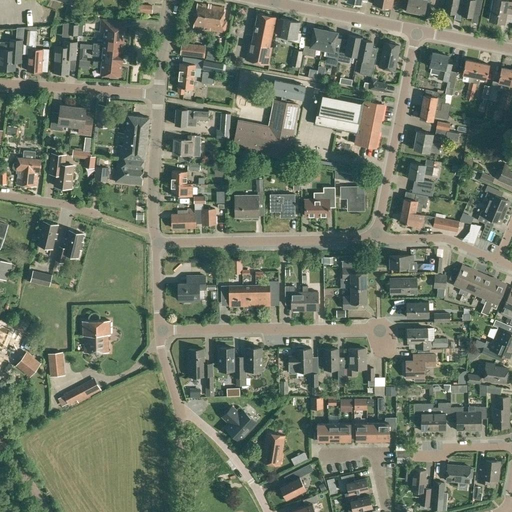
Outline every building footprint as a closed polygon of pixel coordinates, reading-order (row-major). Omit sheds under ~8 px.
[(373,0),(373,4),(380,5),(381,8),(383,9),(385,9),(388,9),(389,7),(391,8),(392,0),(373,0)] [(427,14),(429,0),(408,0),(406,10),(424,14),(424,13),(427,14)] [(462,11),(464,0),(446,0),(444,12),(455,14),(456,9),(462,11)] [(464,0),(462,11),(461,15),(472,17),(473,13),(479,14),(482,0),(464,0)] [(511,16),(511,1),(505,0),(493,0),(489,20),(504,23),(505,16),(511,16)] [(225,32),(227,22),(222,21),(224,8),(197,3),(193,27),(225,32)] [(269,47),(275,17),(258,13),(251,43),(249,43),(246,59),(268,64),(272,47),(269,47)] [(299,42),(301,33),(298,32),(300,22),(280,18),(277,35),(290,37),(289,40),(299,42)] [(101,19),(100,31),(105,32),(104,38),(124,40),(125,22),(101,19)] [(78,35),(78,25),(69,24),(68,35),(78,35)] [(316,47),(322,48),(326,30),(323,29),(323,28),(318,27),(317,28),(314,27),(311,42),(305,41),(302,54),(314,56),(316,47)] [(328,30),(326,30),(322,48),(328,50),(325,63),(337,66),(338,61),(340,48),(334,47),(337,32),(335,32),(334,30),(329,29),(328,30)] [(188,40),(196,42),(198,33),(190,31),(188,40)] [(360,39),(361,39),(361,37),(349,35),(346,49),(340,48),(338,61),(350,63),(351,55),(357,56),(360,39)] [(93,44),(93,49),(122,52),(122,51),(123,48),(125,49),(125,42),(123,42),(124,40),(104,38),(104,44),(93,43),(93,44)] [(0,55),(0,68),(15,69),(15,61),(21,62),(23,40),(10,39),(10,42),(0,41),(0,48),(1,49),(0,56),(0,55)] [(372,41),(361,39),(360,39),(357,56),(356,58),(362,59),(359,73),(371,76),(375,57),(369,56),(372,41)] [(76,59),(77,42),(63,41),(63,47),(54,46),(53,60),(55,60),(54,72),(68,73),(69,58),(76,59)] [(384,42),(379,66),(394,70),(400,45),(395,44),(395,42),(390,41),(389,43),(384,42)] [(203,57),(204,46),(183,43),(181,54),(203,57)] [(48,62),(49,49),(42,48),(42,49),(29,48),(27,70),(41,71),(42,62),(48,62)] [(122,64),(124,52),(122,52),(93,49),(92,55),(102,56),(102,61),(94,61),(102,62),(122,64)] [(300,67),(303,51),(294,49),(291,65),(300,67)] [(429,66),(431,67),(430,73),(438,75),(438,78),(441,79),(440,82),(447,84),(450,70),(449,69),(450,64),(452,65),(452,64),(446,63),(448,55),(432,52),(429,66)] [(469,99),(477,62),(465,59),(462,74),(469,76),(468,82),(469,83),(465,98),(469,99)] [(122,64),(102,62),(94,61),(93,66),(101,67),(101,74),(110,75),(110,77),(118,78),(118,76),(120,76),(121,64),(122,64)] [(203,69),(203,70),(223,74),(224,64),(205,61),(203,69)] [(486,80),(489,64),(477,62),(469,99),(473,100),(476,84),(478,84),(479,78),(486,80)] [(194,76),(195,64),(180,63),(179,75),(194,76)] [(510,85),(511,74),(511,69),(501,67),(498,82),(504,83),(503,89),(505,89),(501,108),(508,109),(511,92),(511,90),(509,90),(510,85)] [(154,82),(155,74),(147,72),(145,80),(154,82)] [(193,88),(194,76),(179,75),(178,87),(178,93),(184,94),(184,88),(193,88)] [(351,85),(352,79),(341,77),(339,83),(351,85)] [(303,99),(306,85),(275,79),(272,93),(282,95),(281,101),(274,100),(269,126),(239,120),(234,144),(265,150),(264,153),(288,157),(298,104),(293,103),(294,101),(286,100),(286,96),(303,99)] [(370,83),(369,88),(385,91),(386,83),(376,81),(375,84),(371,83),(370,83)] [(484,84),(481,98),(483,98),(487,99),(488,99),(491,86),(484,84)] [(497,99),(500,86),(493,84),(490,98),(497,99)] [(384,104),(321,91),(316,115),(314,123),(357,132),(354,143),(375,147),(384,104)] [(424,95),(422,106),(435,109),(435,108),(440,109),(441,102),(445,103),(445,99),(437,97),(424,95)] [(440,110),(449,111),(450,104),(441,102),(440,109),(440,110)] [(71,125),(73,106),(60,105),(59,116),(52,115),(50,129),(62,130),(63,124),(71,125)] [(112,106),(98,105),(96,127),(110,128),(112,106)] [(85,120),(86,108),(73,106),(71,125),(79,126),(78,133),(91,134),(92,121),(85,120)] [(435,108),(435,109),(422,106),(420,118),(433,121),(433,116),(447,119),(449,111),(440,110),(440,109),(435,108)] [(176,109),(175,124),(185,125),(196,126),(197,120),(208,120),(209,112),(193,111),(187,110),(176,109)] [(217,129),(216,138),(228,139),(230,114),(220,113),(219,129),(217,129)] [(145,159),(147,138),(149,117),(128,115),(125,145),(119,145),(118,157),(145,159)] [(449,131),(450,123),(437,121),(436,128),(449,131)] [(18,136),(19,127),(7,125),(6,135),(18,136)] [(440,153),(441,150),(439,150),(441,144),(431,142),(433,134),(417,131),(414,149),(429,152),(429,151),(440,153)] [(457,141),(459,133),(447,131),(445,139),(457,141)] [(504,149),(511,140),(505,134),(497,143),(504,149)] [(200,146),(201,136),(188,135),(188,139),(174,138),(173,153),(193,155),(193,157),(200,157),(201,146),(200,146)] [(35,159),(36,151),(23,150),(23,158),(18,157),(17,162),(15,162),(13,163),(12,168),(14,170),(16,170),(16,173),(18,173),(17,177),(16,185),(36,186),(38,172),(40,172),(41,159),(35,159)] [(71,187),(73,165),(62,164),(63,154),(52,153),(50,174),(56,174),(55,186),(71,187)] [(94,169),(96,156),(85,155),(83,167),(94,169)] [(472,166),(474,156),(465,155),(463,164),(472,166)] [(142,184),(145,159),(118,157),(115,181),(142,184)] [(432,175),(433,167),(425,165),(411,162),(408,177),(422,179),(423,173),(432,175)] [(107,181),(109,167),(96,166),(94,180),(107,181)] [(300,166),(300,184),(309,184),(309,179),(309,166),(300,166)] [(511,183),(511,167),(509,166),(505,174),(501,173),(498,180),(509,184),(510,183),(511,183)] [(186,183),(187,171),(172,170),(172,182),(186,183)] [(352,182),(354,174),(339,171),(337,179),(352,182)] [(491,184),(494,177),(482,172),(479,179),(491,184)] [(425,180),(422,194),(431,195),(434,181),(425,180)] [(193,183),(186,183),(172,182),(171,195),(186,195),(192,195),(193,183)] [(487,204),(505,212),(509,201),(497,195),(499,190),(487,185),(485,191),(486,192),(482,203),(487,205),(487,204)] [(307,216),(325,216),(325,210),(330,210),(330,200),(335,200),(334,187),(323,187),(324,200),(307,201),(307,216)] [(364,209),(363,192),(363,187),(340,187),(340,198),(348,198),(348,209),(364,209)] [(402,210),(420,213),(422,207),(426,208),(428,195),(416,193),(414,200),(404,198),(402,210)] [(190,207),(189,195),(181,196),(182,207),(190,207)] [(294,216),(294,195),(271,195),(271,210),(281,210),(281,216),(294,216)] [(258,196),(235,196),(235,217),(253,216),(253,211),(258,211),(258,196)] [(484,223),(487,217),(500,223),(505,212),(487,204),(487,205),(484,211),(481,211),(477,220),(484,223)] [(195,227),(195,223),(195,209),(187,209),(187,214),(172,214),(172,228),(195,227)] [(195,209),(195,223),(202,223),(202,224),(215,224),(215,209),(195,209)] [(420,214),(420,213),(402,210),(400,222),(420,225),(421,220),(424,220),(424,222),(430,223),(432,227),(457,231),(459,221),(426,215),(420,214)] [(473,216),(463,212),(460,219),(461,221),(471,223),(473,216)] [(52,248),(57,225),(44,221),(38,245),(52,248)] [(486,240),(491,229),(485,226),(480,238),(486,240)] [(77,257),(80,247),(83,234),(69,230),(65,248),(59,246),(56,260),(64,262),(66,254),(77,257)] [(390,268),(409,267),(409,262),(413,262),(413,255),(389,256),(390,268)] [(0,278),(6,280),(12,263),(0,259),(0,278)] [(350,279),(350,287),(366,287),(366,272),(355,272),(355,261),(342,261),(343,279),(350,279)] [(463,294),(473,270),(462,265),(453,284),(461,287),(459,292),(463,294)] [(476,294),(484,274),(473,270),(463,294),(467,296),(469,291),(476,294)] [(49,285),(52,275),(33,271),(31,281),(49,285)] [(485,303),(495,279),(484,274),(476,294),(483,297),(481,302),(485,303)] [(179,300),(199,299),(199,289),(205,289),(205,275),(191,275),(191,283),(178,283),(179,300)] [(445,287),(446,276),(435,275),(434,286),(445,287)] [(390,292),(417,291),(416,279),(390,280),(390,292)] [(485,303),(480,314),(487,317),(492,306),(489,305),(491,300),(498,304),(507,284),(495,279),(485,303)] [(269,284),(256,284),(256,305),(270,305),(269,295),(278,295),(278,281),(269,281),(269,284)] [(243,305),(243,284),(221,285),(221,296),(229,296),(230,306),(243,305)] [(243,305),(256,305),(256,284),(243,284),(243,305)] [(304,291),(305,310),(318,310),(318,291),(308,291),(307,285),(302,285),(302,291),(304,291)] [(285,286),(285,294),(291,294),(291,311),(305,310),(304,291),(302,291),(294,292),(294,286),(289,286),(285,286)] [(511,286),(501,313),(511,317),(511,286)] [(366,287),(350,287),(351,296),(343,297),(343,308),(355,308),(355,302),(367,302),(366,287)] [(407,311),(405,311),(405,316),(407,316),(407,317),(428,316),(428,302),(407,303),(407,311)] [(24,332),(31,318),(19,312),(15,320),(4,315),(1,321),(24,332)] [(434,322),(450,322),(450,313),(434,313),(434,322)] [(511,345),(511,325),(495,319),(493,324),(497,326),(497,327),(493,338),(498,340),(511,345)] [(110,339),(110,334),(110,320),(82,321),(83,335),(84,335),(84,352),(108,352),(108,339),(110,339)] [(0,346),(2,348),(11,329),(0,324),(0,323),(0,322),(0,346)] [(427,329),(427,328),(407,328),(407,342),(415,342),(415,348),(430,348),(430,347),(448,346),(447,338),(434,338),(434,328),(427,329)] [(467,345),(467,335),(459,335),(459,345),(467,345)] [(510,358),(511,353),(511,345),(498,340),(493,338),(491,342),(487,341),(482,352),(495,358),(498,353),(510,358)] [(240,363),(240,385),(246,385),(246,369),(261,369),(261,347),(245,347),(245,363),(240,363)] [(204,362),(203,348),(188,349),(189,376),(205,376),(206,396),(214,396),(213,362),(204,362)] [(240,385),(240,363),(233,363),(233,348),(219,348),(219,370),(233,370),(233,377),(236,377),(236,385),(240,385)] [(289,373),(297,373),(297,371),(312,370),(311,348),(295,349),(295,356),(289,356),(289,373)] [(338,368),(338,348),(324,349),(324,369),(338,368),(338,386),(344,386),(344,368),(338,368)] [(347,375),(356,375),(355,368),(366,368),(365,348),(350,348),(350,368),(347,368),(347,375)] [(50,377),(65,375),(63,351),(47,353),(50,377)] [(31,375),(40,363),(26,352),(17,365),(31,375)] [(424,381),(424,377),(424,366),(435,366),(435,354),(417,354),(417,360),(406,360),(406,377),(414,377),(414,381),(424,381)] [(506,381),(506,380),(508,379),(509,374),(507,373),(508,367),(494,365),(495,363),(486,362),(484,378),(506,381)] [(368,385),(375,385),(374,367),(366,367),(367,380),(368,380),(368,385)] [(318,392),(318,373),(309,373),(310,386),(312,386),(312,392),(318,392)] [(480,383),(481,375),(469,373),(467,381),(480,383)] [(86,382),(63,394),(64,396),(68,403),(68,404),(77,400),(78,402),(92,395),(97,392),(90,380),(86,382)] [(433,395),(433,384),(423,384),(423,388),(429,388),(429,395),(433,395)] [(500,394),(501,387),(486,385),(486,392),(487,392),(500,394)] [(203,395),(202,386),(192,386),(192,395),(203,395)] [(317,408),(317,402),(322,402),(322,397),(311,397),(311,408),(317,408)] [(494,427),(508,427),(508,413),(509,413),(509,397),(496,397),(496,408),(493,409),(494,427)] [(366,409),(366,399),(354,399),(354,409),(366,409)] [(433,407),(433,431),(445,431),(445,416),(451,416),(450,407),(450,402),(444,402),(438,402),(438,407),(433,407)] [(433,431),(433,407),(433,403),(414,403),(414,415),(421,415),(421,431),(433,431)] [(475,405),(468,405),(468,412),(469,412),(469,430),(481,430),(480,411),(480,405),(480,406),(475,406),(475,405)] [(239,441),(256,422),(243,410),(240,413),(231,406),(222,416),(228,422),(228,421),(230,423),(225,428),(239,441)] [(457,407),(450,407),(451,416),(457,416),(457,422),(457,430),(469,430),(469,412),(468,412),(463,412),(463,406),(457,407)] [(378,422),(378,440),(389,440),(389,430),(396,430),(396,417),(385,417),(384,422),(378,422)] [(328,423),(328,440),(339,440),(339,422),(328,423)] [(339,422),(339,440),(350,440),(350,422),(339,422)] [(356,422),(356,440),(367,440),(367,422),(356,422)] [(367,422),(367,440),(378,440),(378,422),(367,422)] [(317,423),(317,440),(328,440),(328,423),(317,423)] [(267,432),(262,462),(280,465),(280,463),(282,452),(285,435),(284,435),(278,434),(267,432)] [(297,455),(300,462),(307,458),(304,452),(297,455)] [(498,480),(500,461),(486,460),(485,468),(479,467),(477,482),(490,483),(490,479),(498,480)] [(310,464),(298,469),(301,475),(313,469),(310,464)] [(468,482),(470,466),(447,465),(446,480),(468,482)] [(426,470),(414,469),(413,471),(407,471),(406,480),(413,480),(412,490),(421,491),(420,504),(429,505),(431,488),(424,488),(426,470)] [(340,477),(342,484),(346,484),(348,493),(348,494),(357,492),(368,489),(365,477),(355,480),(353,474),(340,477)] [(284,499),(305,489),(299,476),(280,485),(282,489),(279,490),(284,499)] [(334,478),(327,479),(329,487),(335,485),(334,478)] [(443,498),(445,482),(433,481),(432,497),(443,498)] [(348,494),(348,493),(345,493),(349,511),(361,509),(372,507),(369,495),(358,497),(357,492),(348,494)] [(315,501),(313,495),(301,500),(303,506),(292,510),(292,511),(315,511),(312,503),(315,501)] [(444,506),(441,500),(435,502),(438,508),(444,506)]
